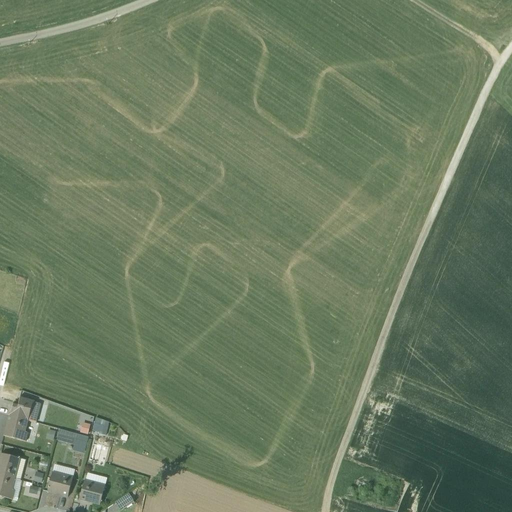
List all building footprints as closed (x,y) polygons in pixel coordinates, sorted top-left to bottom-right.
[(11,406),(8,416),(36,423),(41,405),(18,399),(16,407),(11,406)] [(3,436),(25,442),(28,433),(25,432),(28,422),(8,416),(3,436)] [(90,425),(82,423),(80,433),(87,435),(90,425)] [(107,427),(97,424),(95,431),(105,434),(107,427)] [(49,430),(47,440),(54,441),(56,431),(49,430)] [(58,436),(58,444),(67,444),(67,436),(58,436)] [(0,475),(20,481),(25,461),(1,454),(0,456),(0,475)] [(32,481),(31,483),(39,485),(39,483),(41,484),(43,475),(35,472),(33,481),(32,481)] [(47,492),(68,497),(73,478),(52,473),(47,492)] [(84,481),(79,500),(100,506),(105,486),(104,486),(106,479),(87,473),(85,481),(84,481)] [(20,481),(0,475),(0,497),(12,500),(15,491),(19,492),(22,481),(20,481)] [(30,486),(28,493),(40,496),(41,489),(30,486)] [(128,494),(115,503),(121,511),(134,503),(128,494)]
